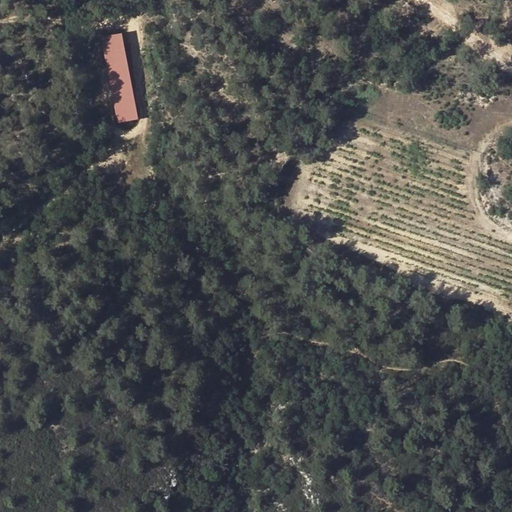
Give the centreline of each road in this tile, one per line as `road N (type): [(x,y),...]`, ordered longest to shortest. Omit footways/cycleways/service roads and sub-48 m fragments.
road 1 (track): [(143,0),(137,25),(152,117),(142,138),(0,249)]
road 2 (track): [(0,20),(137,25)]
